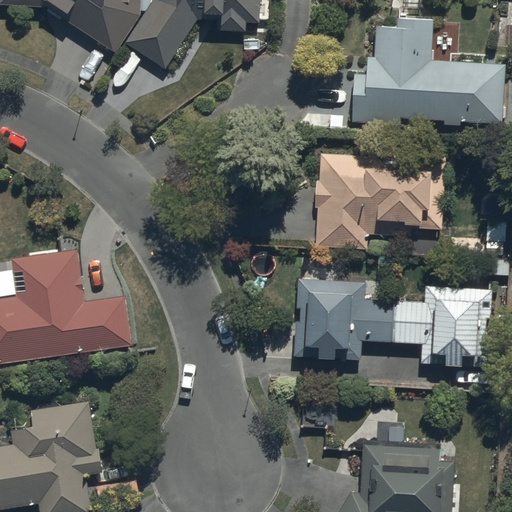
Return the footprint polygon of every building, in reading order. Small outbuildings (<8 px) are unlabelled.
[(0,0),(0,1),(46,3),(116,51),(140,13),(140,0),(0,0)] [(146,0),(129,47),(170,70),(202,24),(258,30),(258,0),(146,0)] [(500,31),(353,24),(348,117),(496,124),(500,31)] [(448,161),(321,156),(316,241),(445,246),(448,161)] [(16,299),(0,301),(0,362),(134,345),(127,296),(86,301),(79,253),(11,262),(16,299)] [(366,285),(303,277),(299,352),(362,360),(368,343),(424,343),(419,366),(484,368),(493,291),(432,287),(428,304),(365,298),(366,285)] [(92,405),(0,430),(0,511),(23,511),(105,502),(92,405)] [(450,511),(452,446),(359,440),(329,511),(450,511)]
